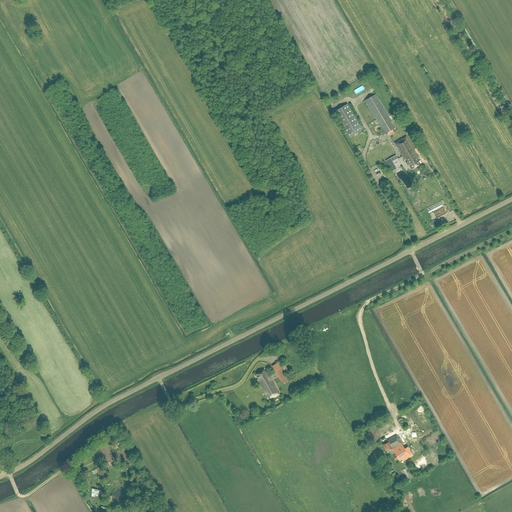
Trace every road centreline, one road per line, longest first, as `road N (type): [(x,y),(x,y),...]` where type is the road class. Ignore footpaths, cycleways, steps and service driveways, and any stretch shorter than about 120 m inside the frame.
road 1 (unclassified): [(0,477),(103,406),(511,198)]
road 2 (track): [(420,274),(361,311),(371,365),(400,433)]
road 3 (track): [(511,126),(438,0)]
road 4 (track): [(365,124),(371,137),(362,157),(414,248)]
